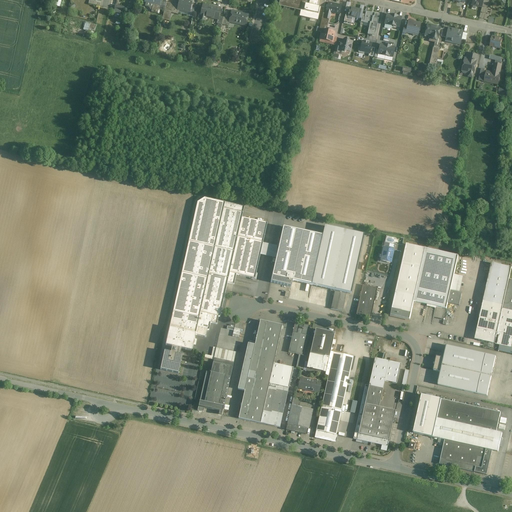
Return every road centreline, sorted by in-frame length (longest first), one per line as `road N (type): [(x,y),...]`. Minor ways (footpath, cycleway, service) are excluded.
road 1 (residential): [(240,300),(412,344),(416,360),(393,467)]
road 2 (unclassified): [(393,467),(134,410)]
road 3 (unknown): [(353,325),(352,341),(369,364),(348,451)]
road 4 (unclassified): [(511,494),(393,467)]
